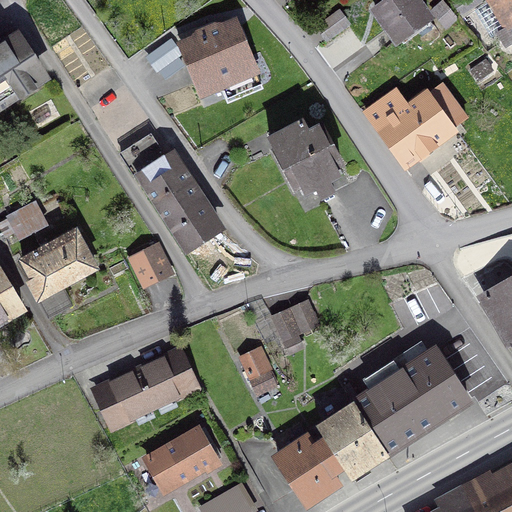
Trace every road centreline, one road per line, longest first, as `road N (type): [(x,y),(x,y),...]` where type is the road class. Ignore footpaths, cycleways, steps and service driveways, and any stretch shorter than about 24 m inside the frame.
road 1 (residential): [(71,0),(236,225),(296,272)]
road 2 (residential): [(296,272),(90,347),(0,390)]
road 3 (residential): [(431,242),(297,45),(257,0)]
road 4 (primary): [(511,429),(358,511)]
road 5 (residential): [(511,375),(431,242)]
road 6 (residential): [(431,242),(296,272)]
